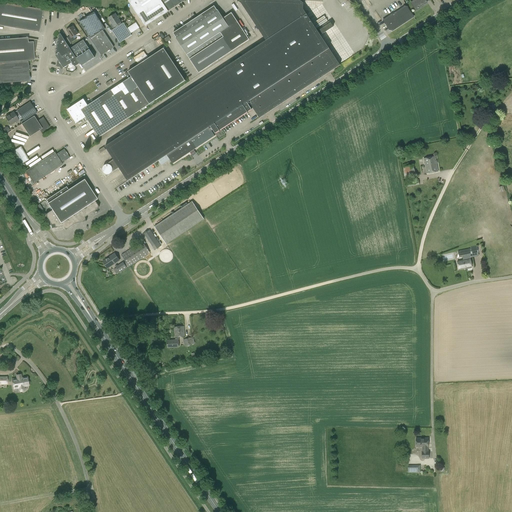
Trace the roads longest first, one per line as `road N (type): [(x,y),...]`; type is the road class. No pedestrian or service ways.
road 1 (unclassified): [(93,321),(212,311),(387,268),(417,268)]
road 2 (tertiary): [(126,221),(389,47)]
road 3 (secondary): [(219,511),(93,321)]
road 4 (unclassified): [(438,511),(433,293)]
road 5 (unclassified): [(417,268),(423,233),(456,163),(511,94)]
road 6 (unclassified): [(94,511),(58,404),(15,349)]
road 7 (unclassified): [(76,82),(202,0)]
road 8 (unclassified): [(126,221),(47,101)]
